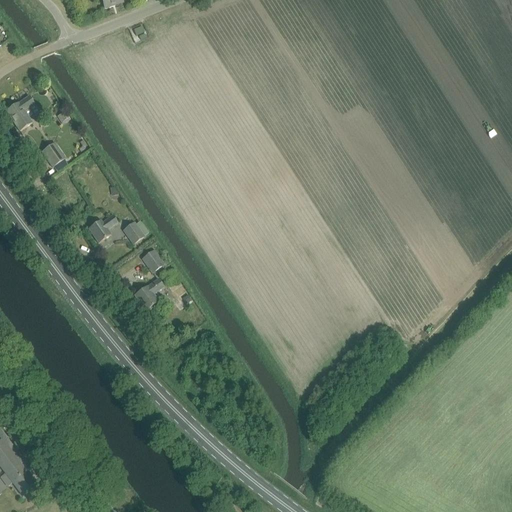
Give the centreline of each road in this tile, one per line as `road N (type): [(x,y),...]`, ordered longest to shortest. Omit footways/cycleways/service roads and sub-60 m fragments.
road 1 (primary): [(293,511),(158,394),(0,193)]
road 2 (unclassified): [(0,143),(116,316)]
road 3 (unclassified): [(111,511),(0,360)]
